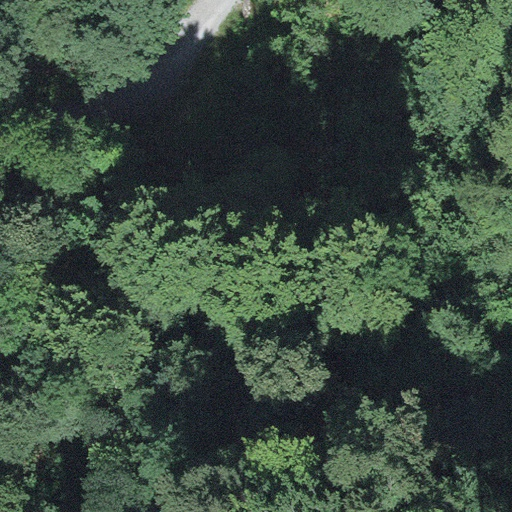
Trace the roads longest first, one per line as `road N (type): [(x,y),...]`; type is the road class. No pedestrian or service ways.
road 1 (trunk): [(489,0),(0,282)]
road 2 (track): [(0,128),(175,68),(230,0)]
